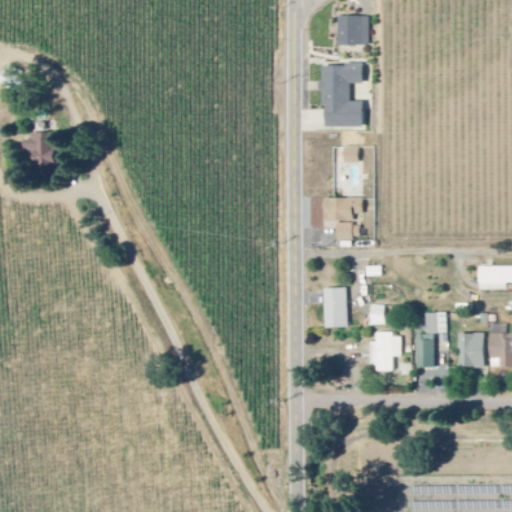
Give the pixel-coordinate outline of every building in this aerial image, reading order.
[(338,47),(370,47),(370,19),(339,18),(338,47)] [(364,128),(364,103),(351,103),(351,85),(363,85),(363,67),(323,68),(323,129),(364,128)] [(55,151),(53,151),(54,135),(32,134),(31,142),(24,142),(23,162),(54,163),(55,151)] [(346,165),(360,164),(360,149),(345,150),(346,165)] [(364,200),(325,201),(325,224),(355,223),(355,216),(365,216),(364,200)] [(338,241),(361,241),(362,226),(338,226),(338,241)] [(480,291),(508,291),(508,285),(511,284),(511,268),(480,268),(480,291)] [(349,329),(347,290),(324,291),(326,330),(349,329)] [(385,307),(371,308),(372,327),(386,326),(385,307)] [(447,335),(447,315),(426,316),(426,336),(447,335)] [(511,367),(511,335),(508,336),(508,327),(490,327),(490,368),(511,367)] [(371,373),(394,372),(393,359),(402,359),(401,336),(376,336),(376,344),(370,344),(371,373)] [(459,336),(459,370),(484,370),(485,336),(459,336)] [(434,370),(435,337),(418,337),(418,369),(434,370)]
